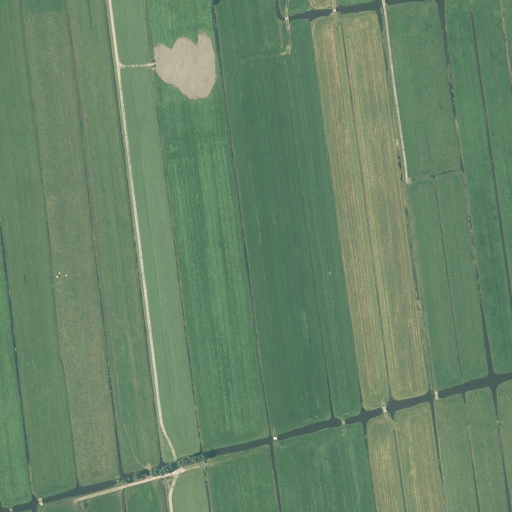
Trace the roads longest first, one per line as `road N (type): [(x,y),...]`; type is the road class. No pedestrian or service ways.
road 1 (track): [(452,511),(382,0)]
road 2 (track): [(109,0),(161,424),(178,471)]
road 3 (track): [(385,412),(333,0)]
road 4 (track): [(247,240),(215,0)]
road 5 (track): [(198,466),(76,499)]
